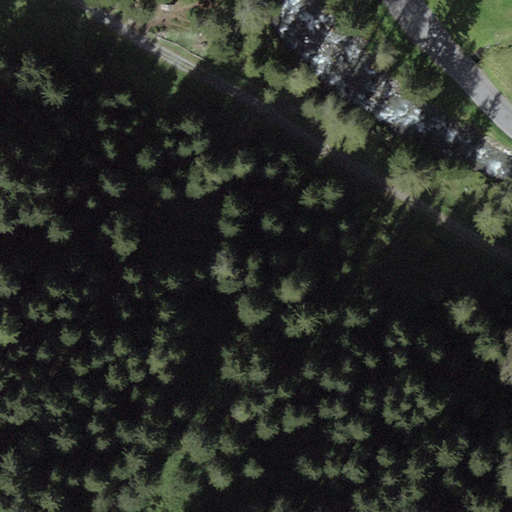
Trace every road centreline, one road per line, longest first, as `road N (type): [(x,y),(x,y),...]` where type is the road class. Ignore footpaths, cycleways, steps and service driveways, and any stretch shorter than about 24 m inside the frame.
road 1 (track): [(239,98),(511,262)]
road 2 (track): [(77,0),(239,98)]
road 3 (tertiary): [(399,0),(470,99),(511,137)]
